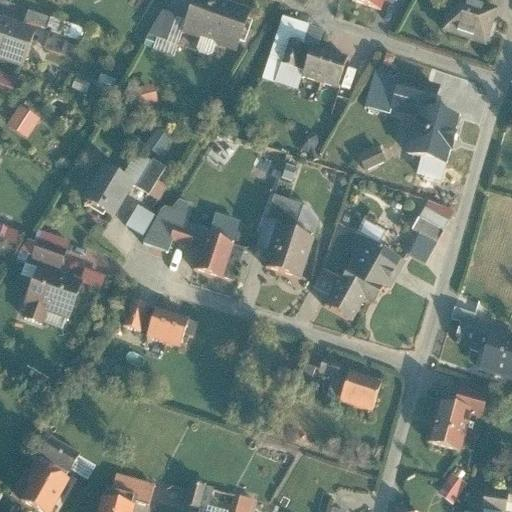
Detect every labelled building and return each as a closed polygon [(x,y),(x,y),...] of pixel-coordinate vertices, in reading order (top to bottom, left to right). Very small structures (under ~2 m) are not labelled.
[(241,53),(253,13),(214,0),(196,0),(184,38),(202,44),(202,54),(207,57),(215,55),(220,49),(241,53)] [(385,12),(388,0),(359,0),(358,5),(385,12)] [(502,13),(458,0),(454,0),(445,31),(492,45),(502,13)] [(75,28),(31,16),(28,26),(51,33),(45,53),(66,59),(75,28)] [(169,45),(175,20),(164,16),(147,41),(169,45)] [(282,42),(296,45),(291,67),(305,70),(316,29),(287,21),(282,42)] [(40,36),(0,22),(0,63),(28,73),(40,36)] [(348,61),(315,50),(305,81),(338,92),(348,61)] [(392,111),(400,79),(375,73),(366,110),(391,116),(392,111)] [(422,110),(434,113),(440,89),(400,79),(392,111),(420,118),(422,110)] [(139,88),(141,106),(158,104),(157,86),(139,88)] [(41,121),(22,109),(10,128),(29,140),(41,121)] [(420,118),(410,158),(444,167),(456,118),(434,113),(422,110),(420,118)] [(358,156),(365,173),(386,164),(379,148),(358,156)] [(245,174),(254,164),(239,151),(230,161),(245,174)] [(263,155),(255,172),(270,180),(279,163),(263,155)] [(167,169),(157,163),(143,189),(153,194),(167,169)] [(130,188),(103,172),(86,200),(113,216),(130,188)] [(443,179),(421,172),(417,186),(439,192),(443,179)] [(448,223),(428,210),(416,228),(437,241),(448,223)] [(208,231),(176,221),(172,232),(136,217),(127,232),(153,249),(167,253),(171,243),(197,251),(200,243),(204,245),(205,240),(208,231)] [(270,225),(261,248),(273,253),(281,229),(270,225)] [(10,231),(0,228),(0,240),(7,242),(10,231)] [(318,242),(281,229),(273,253),(267,271),(305,283),(318,242)] [(375,306),(405,262),(363,234),(353,249),(360,254),(325,304),(353,323),(367,301),(375,306)] [(196,272),(224,280),(233,248),(205,240),(204,245),(196,272)] [(68,254),(34,243),(29,260),(62,271),(68,254)] [(85,286),(40,271),(23,324),(44,331),(49,315),(73,323),(85,286)] [(455,317),(473,325),(467,338),(488,347),(495,332),(483,327),(488,317),(479,313),(482,305),(464,297),(455,317)] [(158,313),(134,305),(127,327),(151,335),(158,313)] [(191,323),(158,313),(151,335),(149,341),(182,351),(191,323)] [(511,338),(495,332),(488,347),(481,371),(511,378),(511,338)] [(317,371),(307,368),(300,391),(311,394),(317,371)] [(351,375),(328,369),(325,381),(348,387),(351,375)] [(374,413),(382,383),(351,375),(348,387),(343,405),(374,413)] [(493,393),(462,385),(456,410),(472,413),(487,417),(493,393)] [(456,410),(439,406),(429,446),(463,453),(472,413),(456,410)] [(83,456),(51,440),(43,457),(75,473),(83,456)] [(39,511),(55,511),(73,483),(44,466),(22,502),(39,511)] [(468,490),(453,478),(439,496),(455,507),(468,490)] [(165,491),(119,481),(117,490),(140,495),(138,505),(161,510),(165,491)] [(216,492),(200,488),(196,507),(211,510),(216,492)] [(505,511),(507,497),(485,495),(483,511),(505,511)] [(253,511),(257,501),(244,497),(239,511),(253,511)] [(12,511),(15,507),(2,502),(0,506),(0,511),(12,511)]
